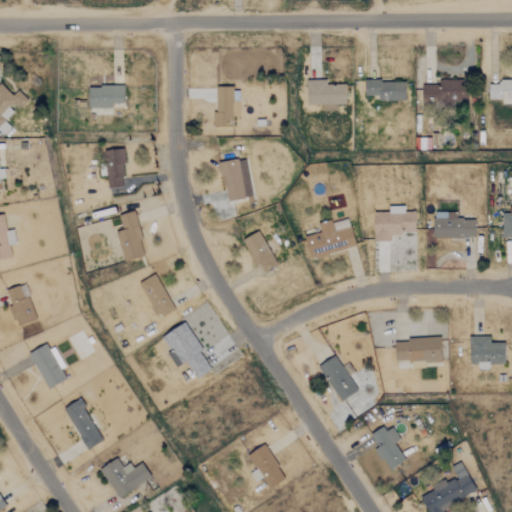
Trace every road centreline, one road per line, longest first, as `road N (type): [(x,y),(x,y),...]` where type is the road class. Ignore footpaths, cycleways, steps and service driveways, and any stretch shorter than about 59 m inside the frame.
road 1 (residential): [(0,24),(511,19)]
road 2 (residential): [(254,338),(204,263),(177,177),(174,24)]
road 3 (residential): [(254,338),(351,290),(511,285)]
road 4 (residential): [(372,511),(254,338)]
road 5 (residential): [(73,511),(0,404)]
